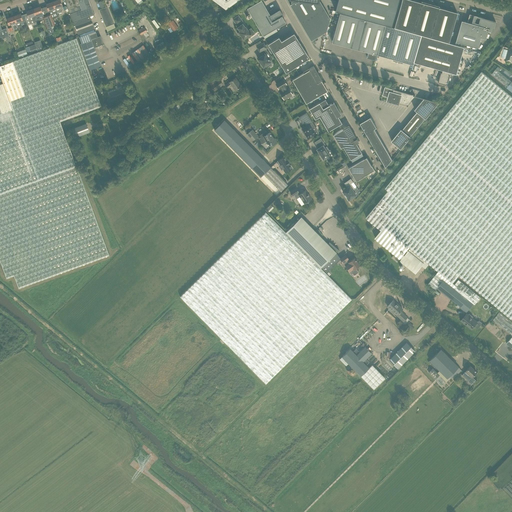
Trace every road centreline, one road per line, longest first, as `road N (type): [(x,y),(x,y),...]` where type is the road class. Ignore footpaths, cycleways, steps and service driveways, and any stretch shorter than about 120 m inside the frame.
road 1 (unclassified): [(511,382),(379,265),(197,0)]
road 2 (track): [(0,309),(25,330),(35,355),(206,511)]
road 3 (unclassified): [(442,93),(316,58)]
road 4 (unclassified): [(316,58),(380,169)]
